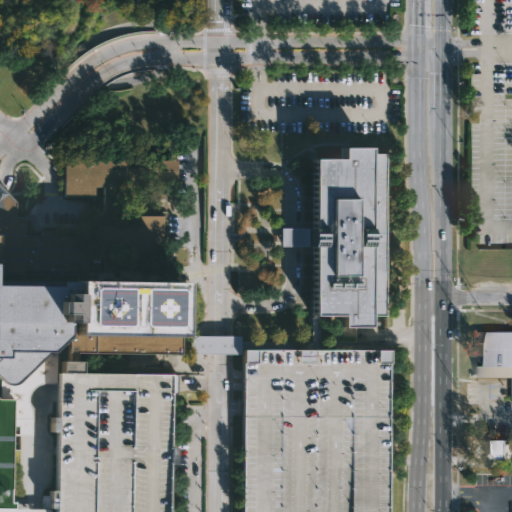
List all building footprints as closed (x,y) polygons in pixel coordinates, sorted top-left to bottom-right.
[(313,351),(313,348),(241,348),(241,354),(205,353),(205,351),(191,351),(191,336),(240,336),(240,340),(311,340),(312,159),(340,159),(340,147),(368,147),(368,152),(383,152),(382,315),(367,315),(367,329),(340,328),(340,317),(318,316),(318,351),(313,351)] [(0,511),(0,186),(15,202),(15,216),(24,216),(24,234),(88,235),(87,270),(104,270),(104,255),(99,255),(100,225),(104,225),(104,186),(95,186),(95,197),(65,196),(65,155),(95,155),(95,159),(178,160),(178,187),(115,186),(115,214),(161,214),(161,263),(135,263),(135,276),(181,276),(181,356),(73,355),(73,359),(80,359),(79,372),(54,372),(54,383),(41,383),(36,385),(32,389),(30,392),(28,396),(28,401),(29,406),(31,415),(31,435),(12,435),(11,501),(16,501),(16,509),(40,509),(40,495),(48,495),(48,489),(54,489),(54,502),(48,502),(48,511),(0,511)] [(511,377),(477,377),(478,331),(511,332),(511,377)] [(318,351),(388,351),(386,511),(242,511),(243,407),(243,386),(243,375),(243,351),(313,351),(318,351)] [(54,511),(54,502),(54,489),(54,383),(54,372),(79,372),(174,373),(174,374),(177,374),(177,385),(177,395),(170,395),(169,450),(175,450),(175,467),(169,466),(168,511),(54,511)] [(509,459),(492,459),(486,454),(486,441),(510,442),(509,459)]
